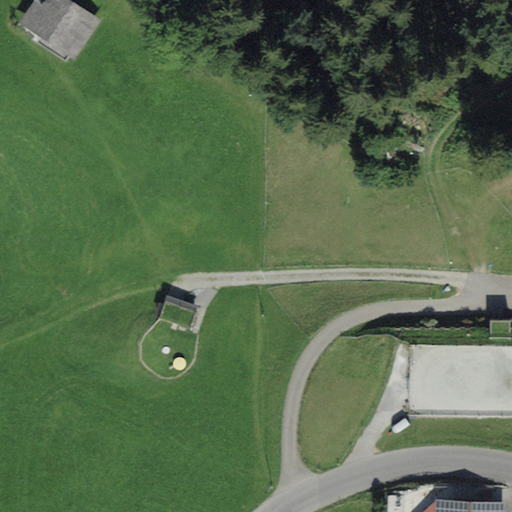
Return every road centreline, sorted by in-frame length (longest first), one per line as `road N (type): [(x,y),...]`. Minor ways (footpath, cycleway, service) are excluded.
road 1 (track): [(511,105),(485,115),(338,278)]
road 2 (unclassified): [(511,466),(442,460),(379,468),(277,511)]
